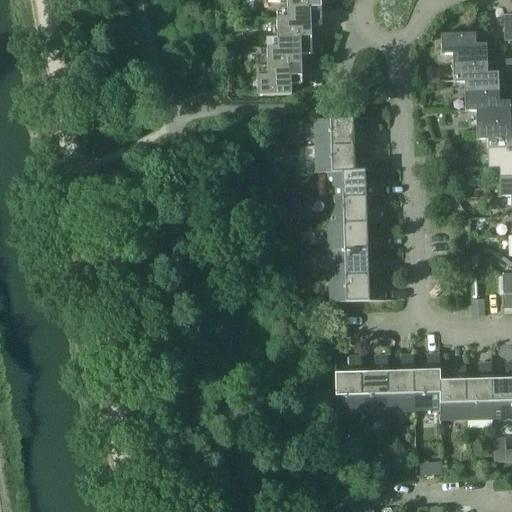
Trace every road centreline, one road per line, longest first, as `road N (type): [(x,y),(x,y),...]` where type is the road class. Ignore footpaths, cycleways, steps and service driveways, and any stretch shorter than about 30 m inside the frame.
road 1 (residential): [(418,325),(399,38)]
road 2 (residential): [(366,497),(481,494),(491,510),(511,509)]
